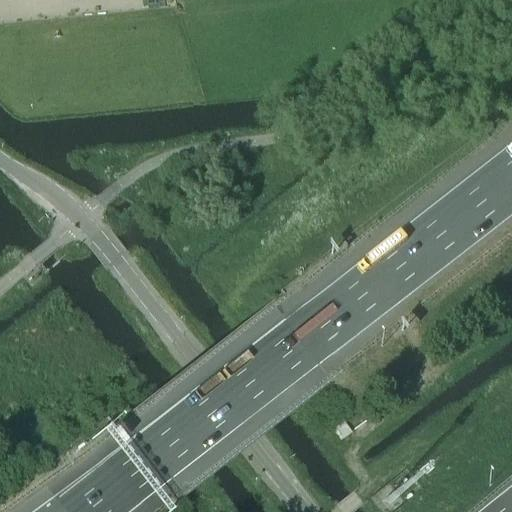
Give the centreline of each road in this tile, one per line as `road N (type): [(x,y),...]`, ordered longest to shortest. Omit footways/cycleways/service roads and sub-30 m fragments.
road 1 (motorway): [(511,179),(86,511)]
road 2 (tertiary): [(315,511),(82,220)]
